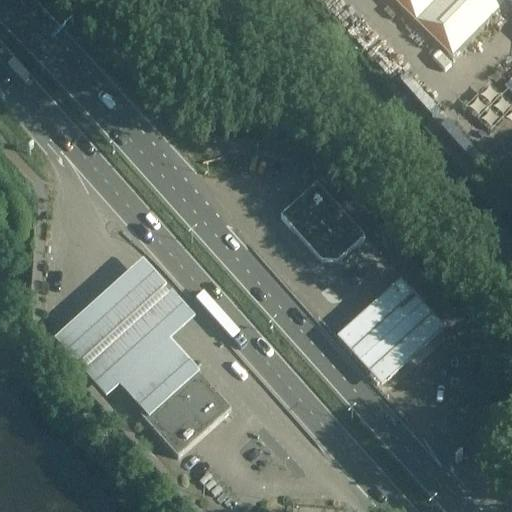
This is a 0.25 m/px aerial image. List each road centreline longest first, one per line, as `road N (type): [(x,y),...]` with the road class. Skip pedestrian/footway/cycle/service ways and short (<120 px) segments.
road 1 (trunk): [(25,91),(397,511)]
road 2 (primary): [(454,502),(169,184)]
road 3 (primary): [(169,184),(0,2)]
